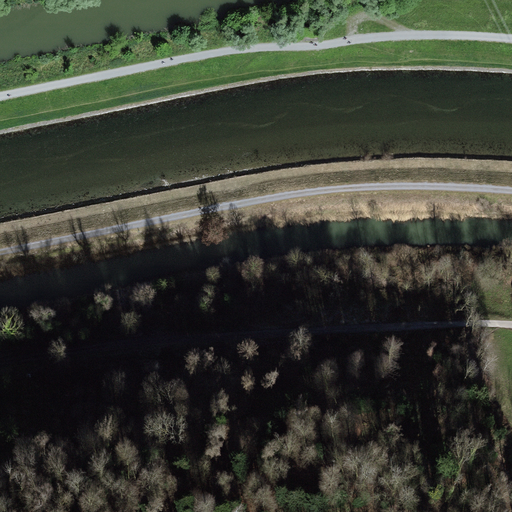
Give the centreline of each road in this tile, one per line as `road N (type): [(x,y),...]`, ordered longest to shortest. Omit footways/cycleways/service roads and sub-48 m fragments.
road 1 (track): [(511,191),(296,192),(0,255)]
road 2 (track): [(0,95),(268,46),(511,38)]
road 3 (track): [(466,321),(0,361)]
